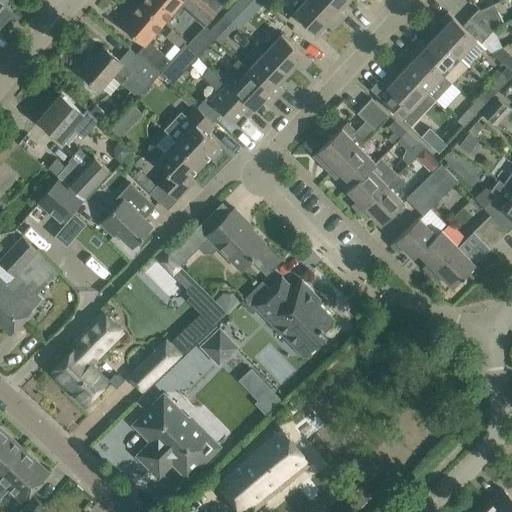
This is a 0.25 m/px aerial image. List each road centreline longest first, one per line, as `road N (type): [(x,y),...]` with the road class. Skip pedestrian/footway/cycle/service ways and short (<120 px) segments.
road 1 (residential): [(493,334),(349,278),(254,179)]
road 2 (residential): [(254,179),(423,0)]
road 3 (residential): [(421,511),(481,448),(498,417),(493,334)]
road 4 (tertiary): [(130,511),(2,394)]
road 5 (residential): [(2,394),(108,291)]
road 6 (residential): [(157,242),(228,175),(254,179)]
